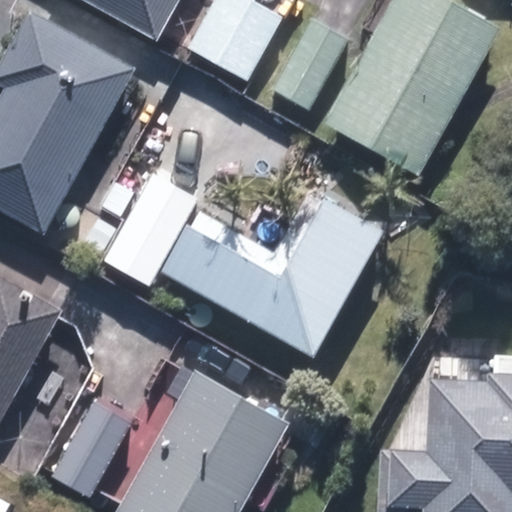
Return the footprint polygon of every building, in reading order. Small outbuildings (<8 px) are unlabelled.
[(180,0),(91,0),(160,37),(180,0)] [(281,14),(254,0),(218,0),(191,50),(245,79),(281,14)] [(499,28),(447,0),(400,0),(334,121),(421,169),(499,28)] [(134,69),(40,18),(0,89),(5,92),(0,99),(0,196),(50,223),(134,69)] [(342,39),(317,26),(283,88),(308,102),(342,39)] [(205,185),(122,140),(89,201),(172,246),(205,185)] [(282,257),(203,214),(170,274),(316,353),(382,231),(316,195),(282,257)] [(0,424),(62,311),(2,279),(0,282),(0,424)] [(202,374),(127,511),(128,511),(240,511),(290,422),(202,374)] [(511,511),(511,379),(439,377),(436,448),(396,446),(393,511),(511,511)] [(135,426),(97,403),(56,475),(94,497),(135,426)]
